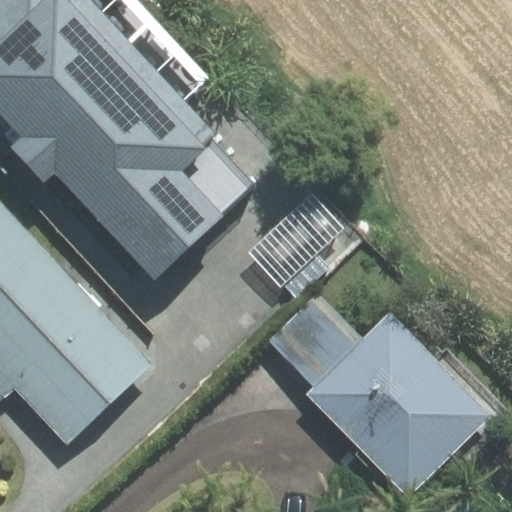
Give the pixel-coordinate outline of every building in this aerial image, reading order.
[(54,170),(155,275),(252,183),(212,141),(220,134),(189,101),(213,78),(138,0),(0,0),(0,111),(25,137),(13,148),(44,180),(54,170)] [(311,195),(250,251),(281,285),(343,229),(311,195)] [(0,395),(13,384),(67,442),(151,366),(0,202),(0,395)] [(318,294),(270,341),(315,387),(363,339),(318,294)] [(309,394),(410,494),(491,413),(390,313),(363,339),(315,387),(309,394)]
